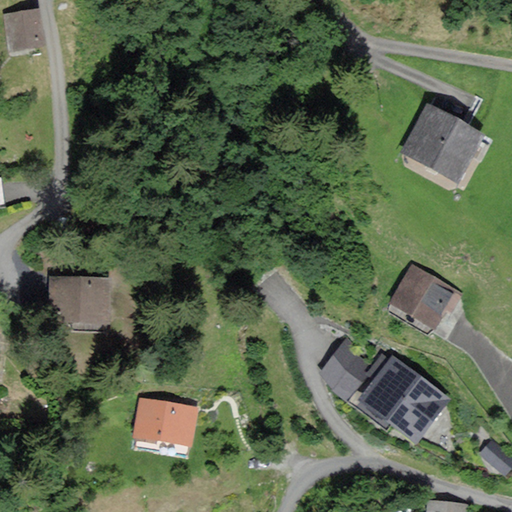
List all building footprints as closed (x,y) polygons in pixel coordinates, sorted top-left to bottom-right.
[(36,9),(11,13),(16,43),(41,40),(36,9)] [(479,134),(430,107),(407,149),(457,176),(479,134)] [(461,295),(414,266),(392,302),(431,326),(441,310),(449,315),(461,295)] [(107,281),(58,282),(59,320),(108,319),(107,281)] [(346,341),(323,370),(336,389),(347,398),(370,369),(346,350),(350,345),(346,341)] [(448,401),(393,358),(359,402),(387,424),(392,419),(418,439),(448,401)] [(195,409),(145,400),(139,434),(189,443),(195,409)] [(511,462),(511,459),(492,442),(483,453),(504,472),(511,462)] [(463,511),(464,506),(431,502),(430,511),(463,511)]
